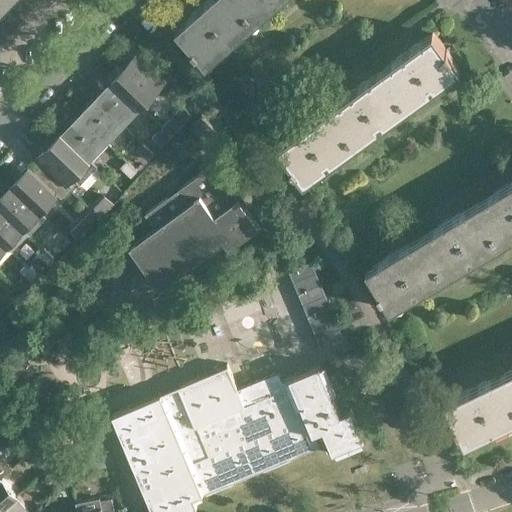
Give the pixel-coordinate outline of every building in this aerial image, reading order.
[(0,0),(0,11),(11,0),(0,0)] [(207,62),(278,0),(206,0),(176,27),(193,46),(192,46),(197,52),(198,51),(207,62)] [(461,68),(433,30),(277,143),(304,182),(461,68)] [(139,54),(113,81),(140,107),(157,89),(155,87),(164,78),(139,54)] [(113,81),(96,98),(123,124),(140,107),(113,81)] [(123,124),(96,98),(80,115),(107,142),(123,124)] [(160,128),(169,138),(191,115),(182,106),(160,128)] [(80,115),(63,133),(90,159),(107,142),(80,115)] [(218,132),(201,115),(191,126),(208,142),(218,132)] [(162,145),(169,138),(160,128),(152,136),(162,145)] [(98,166),(90,159),(63,133),(46,151),(52,156),(44,164),(69,189),(78,181),(81,184),(98,166)] [(154,154),(143,143),(137,149),(148,160),(154,154)] [(131,178),(137,171),(126,161),(120,167),(122,169),(131,178)] [(171,290),(229,247),(259,226),(215,163),(146,213),(156,227),(130,246),(160,287),(166,283),(171,290)] [(69,189),(44,164),(36,172),(28,165),(10,183),(41,211),(57,194),(61,198),(69,189)] [(511,180),(366,268),(390,308),(511,235),(511,180)] [(10,183),(0,193),(0,206),(24,229),(40,213),(40,212),(41,211),(10,183)] [(24,229),(0,206),(0,239),(8,246),(24,229)] [(71,240),(60,229),(54,236),(65,246),(71,240)] [(48,263),(54,257),(43,247),(37,253),(48,263)] [(38,274),(27,264),(21,270),(32,281),(38,274)] [(290,271),(320,345),(336,339),(306,264),(290,271)] [(15,298),(20,292),(15,287),(9,292),(15,298)] [(179,511),(197,504),(194,496),(204,493),(320,445),(314,432),(324,428),(333,451),(364,438),(352,408),(340,413),(320,364),(282,379),(279,370),(238,387),(228,363),(112,410),(154,511),(179,511)] [(511,367),(445,399),(465,442),(511,419),(511,367)] [(3,412),(0,414),(0,426),(9,419),(3,412)] [(19,430),(7,440),(13,447),(24,437),(19,430)] [(34,448),(23,458),(29,465),(40,455),(34,448)] [(18,494),(2,476),(0,477),(0,509),(18,494)] [(116,484),(109,486),(111,494),(118,492),(116,484)] [(18,494),(0,509),(0,511),(42,511),(43,510),(41,507),(35,511),(34,511),(18,494)] [(101,500),(100,497),(76,502),(78,511),(114,511),(112,498),(101,500)]
